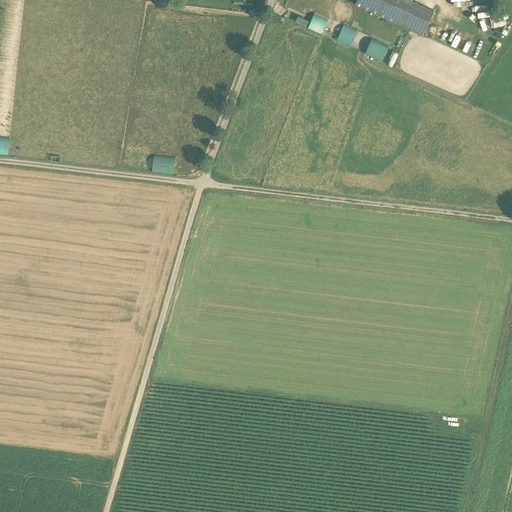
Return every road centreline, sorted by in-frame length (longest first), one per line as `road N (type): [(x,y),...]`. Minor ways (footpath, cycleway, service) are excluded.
road 1 (track): [(202,185),(511,221)]
road 2 (track): [(464,511),(511,301)]
road 3 (track): [(202,185),(0,160)]
road 4 (track): [(112,511),(142,394)]
